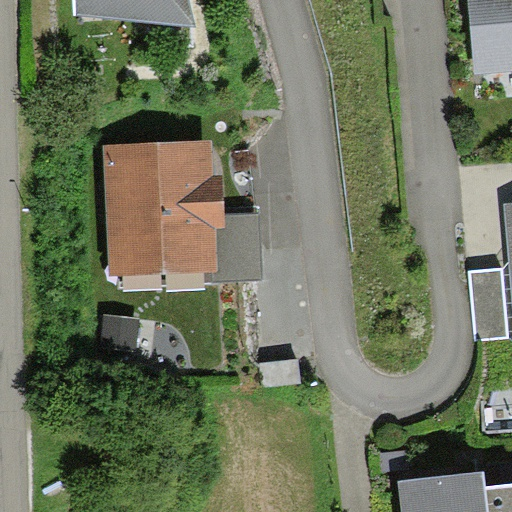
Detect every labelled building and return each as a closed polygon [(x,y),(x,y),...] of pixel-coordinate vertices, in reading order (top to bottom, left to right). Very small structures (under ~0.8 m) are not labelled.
[(73,0),(74,17),(193,27),(191,0),(73,0)] [(511,0),(467,0),(474,74),(511,70),(511,0)] [(104,146),(108,275),(213,272),(219,272),(218,229),(227,229),(227,215),(225,179),(214,179),(213,143),(104,146)] [(219,272),(213,272),(213,283),(260,281),(259,214),(227,215),(227,229),(218,229),(219,272)] [(502,270),(470,273),(477,339),(508,336),(502,270)] [(403,480),(405,511),(511,511),(511,482),(490,485),(489,472),(403,480)]
